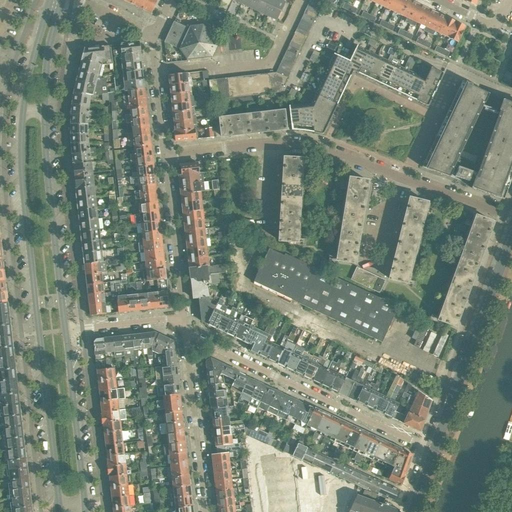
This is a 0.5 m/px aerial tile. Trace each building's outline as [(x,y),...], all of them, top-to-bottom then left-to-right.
[(138,0),(136,6),(151,13),(157,0),(138,0)] [(243,0),(242,4),(250,8),(254,0),(243,0)] [(254,0),(250,8),(259,12),(264,0),(254,0)] [(264,0),(259,12),(268,17),(275,0),(264,0)] [(279,0),(275,0),(268,17),(277,21),(285,3),(279,0)] [(317,0),(310,0),(309,3),(320,8),(323,2),(317,0)] [(388,0),(384,8),(393,12),(398,0),(388,0)] [(398,0),(393,12),(403,16),(410,1),(408,0),(398,0)] [(405,22),(410,24),(419,5),(410,1),(403,16),(407,18),(405,22)] [(309,3),(306,9),(317,14),(320,8),(309,3)] [(342,8),(348,11),(351,6),(345,3),(342,8)] [(417,23),(421,25),(429,10),(419,5),(410,24),(415,26),(417,23)] [(351,6),(348,11),(355,14),(357,9),(351,6)] [(306,9),(304,14),(315,19),(317,14),(306,9)] [(423,30),(428,33),(437,14),(429,10),(421,25),(425,27),(423,30)] [(361,17),(367,20),(369,15),(363,12),(361,17)] [(304,14),(301,19),(312,24),(315,19),(304,14)] [(435,31),(439,34),(447,18),(446,18),(437,14),(428,33),(433,35),(435,31)] [(369,15),(367,20),(373,23),(376,18),(369,15)] [(439,34),(448,38),(456,22),(447,18),(439,34)] [(301,19),(299,25),(310,30),(312,24),(301,19)] [(379,26),(385,29),(388,23),(381,20),(379,26)] [(165,42),(165,43),(165,42),(179,49),(179,50),(187,60),(212,58),(218,46),(203,25),(190,26),(189,29),(174,22),(165,42)] [(456,22),(448,38),(458,42),(465,27),(456,22)] [(388,23),(385,29),(392,32),(394,26),(388,23)] [(299,25),(296,30),(307,35),(310,30),(299,25)] [(397,34),(404,37),(406,32),(400,29),(397,34)] [(296,30),(294,35),(305,40),(307,35),(296,30)] [(406,32),(404,37),(410,40),(412,35),(406,32)] [(294,35),(291,41),(302,46),(305,40),(294,35)] [(416,43),(422,46),(425,41),(418,38),(416,43)] [(291,41),(289,46),(300,51),(302,46),(291,41)] [(425,41),(422,46),(429,49),(431,44),(425,41)] [(121,54),(140,53),(139,42),(120,45),(121,50),(113,51),(114,55),(121,54)] [(84,49),(81,60),(102,65),(104,65),(112,64),(110,46),(84,49)] [(289,46),(286,51),(297,56),(300,51),(289,46)] [(352,56),(348,54),(345,59),(350,61),(353,71),(358,73),(368,52),(357,47),(358,46),(357,46),(352,56)] [(434,52),(441,55),(443,49),(437,46),(434,52)] [(443,49),(441,55),(447,58),(450,52),(443,49)] [(334,55),(329,66),(351,76),(353,71),(350,61),(345,59),(348,54),(339,50),(336,55),(334,54),(334,55)] [(390,55),(387,61),(377,83),(387,87),(397,65),(399,61),(393,58),(396,51),(393,50),(390,55)] [(286,51),(284,57),(295,62),(297,56),(286,51)] [(378,56),(368,52),(358,73),(368,78),(378,56)] [(121,55),(123,64),(141,62),(140,59),(141,57),(141,55),(140,53),(121,54),(121,55)] [(387,61),(378,56),(368,78),(377,83),(387,61)] [(284,57),(281,62),(292,67),(295,62),(284,57)] [(80,65),(78,71),(101,77),(104,65),(102,65),(81,60),(81,61),(82,61),(81,64),(80,65)] [(123,64),(124,74),(143,71),(142,66),(141,65),(141,62),(123,64)] [(281,62),(279,67),(290,72),(292,67),(281,62)] [(404,68),(397,65),(387,87),(397,92),(407,70),(410,64),(407,63),(404,68)] [(329,66),(324,76),(346,86),(351,76),(329,66)] [(279,67),(276,73),(287,78),(290,72),(279,67)] [(431,68),(429,73),(426,79),(427,79),(416,101),(428,106),(443,73),(431,68)] [(417,75),(407,70),(397,92),(407,96),(417,75)] [(78,77),(77,82),(97,87),(107,86),(106,79),(100,80),(100,77),(101,77),(78,71),(77,77),(78,77)] [(124,74),(125,83),(143,81),(142,77),(143,76),(143,71),(124,74)] [(169,76),(167,76),(168,82),(170,82),(170,86),(191,83),(191,78),(187,79),(187,73),(169,75),(169,76)] [(276,73),(268,74),(270,94),(280,93),(287,78),(276,73)] [(268,74),(259,75),(261,95),(270,94),(268,74)] [(259,75),(251,76),(253,96),(257,95),(261,95),(259,75)] [(427,79),(426,79),(417,75),(407,96),(416,101),(427,79)] [(251,76),(242,77),(245,97),(253,96),(251,76)] [(324,76),(320,85),(342,95),(346,86),(324,76)] [(242,77),(234,78),(236,98),(245,97),(242,77)] [(234,78),(225,79),(228,99),(236,98),(234,78)] [(225,79),(217,80),(219,100),(228,99),(225,79)] [(219,100),(217,80),(209,81),(211,100),(219,100)] [(126,92),(128,91),(144,90),(144,88),(144,87),(144,84),(143,83),(143,81),(125,83),(126,92)] [(74,93),(90,96),(92,96),(102,94),(107,94),(107,93),(107,86),(97,87),(77,82),(75,82),(73,92),(74,92),(74,93)] [(450,177),(451,175),(469,182),(470,180),(474,182),(471,188),(504,200),(511,177),(511,103),(503,100),(503,101),(489,96),(489,94),(462,82),(422,167),(450,177)] [(170,88),(169,88),(170,95),(189,93),(188,87),(191,87),(191,83),(170,86),(170,88)] [(311,104),(314,133),(318,134),(323,135),(342,95),(320,85),(311,104)] [(123,97),(123,101),(145,99),(144,95),(145,94),(145,91),(144,90),(128,91),(128,96),(123,97)] [(90,96),(74,93),(73,93),(72,103),(73,103),(72,105),(89,107),(90,96)] [(189,93),(170,95),(170,101),(172,101),(172,104),(193,102),(193,97),(190,97),(189,93)] [(257,95),(253,96),(245,97),(236,98),(228,99),(219,100),(211,100),(210,100),(211,105),(258,100),(257,95)] [(129,104),(130,110),(146,108),(146,107),(147,106),(146,103),(145,102),(145,99),(123,101),(124,105),(129,104)] [(172,107),(171,107),(172,114),(194,111),(193,102),(172,104),(172,107)] [(307,132),(314,133),(311,104),(300,105),(303,131),(307,132)] [(71,114),(71,115),(94,117),(94,112),(88,111),(89,107),(72,105),(71,106),(71,109),(72,110),(71,114)] [(292,130),(303,131),(300,105),(290,107),(290,106),(289,106),(292,130)] [(125,115),(126,120),(147,117),(147,113),(147,109),(146,108),(130,110),(131,115),(125,115)] [(194,111),(172,114),(173,120),(174,120),(174,123),(195,120),(194,111)] [(220,119),(222,137),(286,129),(284,111),(220,119)] [(71,125),(87,126),(87,120),(94,121),(94,117),(71,115),(71,118),(70,119),(70,123),(71,123),(70,124),(71,125)] [(132,123),(132,128),(148,127),(148,126),(149,125),(148,121),(147,121),(147,117),(126,120),(126,123),(132,123)] [(175,126),(173,126),(174,132),(195,130),(196,130),(195,120),(174,123),(175,126)] [(71,130),(71,134),(94,134),(94,130),(87,130),(87,126),(71,125),(70,126),(70,129),(71,130)] [(127,134),(128,138),(149,136),(149,132),(150,131),(149,127),(148,127),(132,128),(133,133),(127,134)] [(201,135),(206,134),(206,138),(213,138),(212,128),(207,128),(202,129),(202,132),(200,132),(201,135)] [(196,139),(195,130),(174,132),(175,142),(196,139)] [(72,143),(71,144),(88,143),(88,138),(94,138),(94,134),(71,134),(71,138),(70,139),(71,143),(72,143)] [(134,142),(134,147),(150,145),(150,144),(151,143),(151,140),(150,139),(149,136),(128,138),(128,142),(134,142)] [(72,150),(73,154),(95,153),(95,148),(89,149),(88,143),(71,144),(72,145),(71,146),(71,149),(72,150)] [(151,148),(150,147),(150,145),(134,147),(135,149),(135,154),(130,155),(130,159),(152,157),(151,153),(152,152),(152,148),(151,148)] [(73,164),(73,165),(90,162),(89,157),(95,157),(95,153),(73,154),(73,158),(72,159),(73,163),(74,163),(74,164),(73,164)] [(136,163),(137,168),(153,166),(153,165),(153,164),(153,161),(152,160),(152,157),(130,159),(131,163),(136,163)] [(285,158),(281,214),(279,241),(297,242),(302,159),(285,158)] [(74,175),(74,177),(92,174),(92,173),(91,162),(90,162),(73,165),(74,175)] [(208,172),(213,172),(217,172),(217,171),(216,172),(215,162),(206,163),(208,172)] [(178,167),(179,176),(199,173),(198,163),(180,165),(180,166),(178,167)] [(132,173),(132,178),(154,175),(153,171),(154,170),(154,167),(153,166),(137,168),(137,173),(132,173)] [(181,182),(181,184),(203,182),(202,173),(199,173),(179,176),(180,182),(181,182)] [(74,177),(76,189),(94,187),(92,174),(74,177)] [(138,182),(139,186),(155,184),(156,183),(155,179),(154,179),(154,175),(132,178),(130,178),(131,184),(136,183),(136,182),(138,182)] [(350,178),(344,215),(337,261),(355,264),(368,181),(350,178)] [(181,194),(200,192),(204,191),(203,182),(181,184),(182,187),(180,188),(181,194)] [(134,192),(134,196),(156,194),(155,190),(156,189),(156,185),(155,185),(155,184),(139,186),(139,191),(134,192)] [(76,189),(77,200),(95,197),(94,187),(76,189)] [(183,201),(183,203),(201,201),(200,192),(181,194),(182,200),(183,201)] [(142,199),(142,204),(157,203),(157,202),(158,201),(157,198),(156,197),(156,194),(134,196),(135,200),(142,199)] [(77,200),(78,210),(96,208),(95,197),(77,200)] [(410,198),(406,217),(390,279),(407,284),(427,203),(410,198)] [(183,207),(183,213),(202,211),(202,205),(206,204),(205,201),(201,201),(183,203),(184,206),(183,207)] [(140,204),(141,214),(158,212),(157,210),(159,209),(158,204),(157,203),(142,204),(140,204)] [(78,210),(80,221),(98,219),(96,208),(78,210)] [(185,219),(186,222),(203,220),(202,211),(183,213),(184,219),(185,219)] [(158,215),(158,212),(141,214),(134,215),(136,225),(142,224),(160,222),(159,215),(158,215)] [(477,216),(455,277),(439,321),(455,327),(493,222),(477,216)] [(80,221),(81,232),(99,230),(98,219),(80,221)] [(185,225),(185,231),(204,229),(203,220),(186,222),(186,224),(185,225)] [(143,233),(143,234),(160,232),(160,229),(161,228),(160,222),(142,224),(143,233)] [(204,229),(185,231),(186,237),(187,238),(188,240),(206,238),(209,238),(208,229),(204,229)] [(81,232),(82,243),(100,241),(99,230),(81,232)] [(143,233),(138,234),(139,244),(144,243),(162,241),(162,234),(160,234),(160,233),(160,232),(143,234),(143,233)] [(187,244),(188,250),(207,248),(206,238),(188,240),(188,243),(187,244)] [(82,243),(83,254),(101,252),(100,241),(82,243)] [(139,253),(146,253),(162,251),(162,248),(163,247),(162,241),(144,243),(139,244),(138,244),(139,253)] [(190,256),(190,259),(208,257),(207,248),(188,250),(188,256),(190,256)] [(269,249),(262,265),(390,325),(398,307),(285,254),(284,256),(269,249)] [(146,253),(147,262),(164,260),(164,253),(162,253),(162,251),(146,253)] [(83,254),(85,264),(103,262),(101,252),(83,254)] [(189,262),(190,269),(209,266),(208,257),(190,259),(190,261),(189,262)] [(124,259),(120,260),(120,267),(115,268),(116,271),(125,270),(125,265),(124,259)] [(148,271),(164,270),(164,267),(165,266),(164,260),(147,262),(148,271)] [(85,264),(86,275),(102,273),(107,272),(105,262),(103,262),(85,264)] [(190,269),(191,279),(208,287),(219,286),(217,274),(225,273),(224,265),(209,266),(190,269)] [(390,325),(262,265),(253,282),(382,342),(390,325)] [(351,279),(357,282),(362,270),(357,267),(351,279)] [(148,271),(143,272),(144,281),(149,281),(156,280),(167,279),(166,272),(165,272),(164,270),(148,271)] [(357,282),(362,285),(368,273),(362,270),(357,282)] [(86,275),(87,285),(103,283),(102,273),(86,275)] [(362,285),(367,287),(373,275),(368,273),(362,285)] [(367,287),(373,290),(379,278),(373,275),(367,287)] [(379,278),(373,290),(379,293),(385,281),(379,278)] [(157,285),(157,292),(159,308),(170,307),(167,279),(156,280),(157,285)] [(193,299),(199,298),(202,297),(209,297),(207,287),(208,287),(191,279),(193,299)] [(137,290),(137,294),(139,310),(149,309),(147,293),(142,294),(140,282),(136,283),(136,287),(137,290)] [(87,285),(88,295),(104,293),(103,283),(87,285)] [(120,284),(115,285),(116,292),(116,297),(117,303),(118,312),(118,313),(129,312),(127,296),(121,296),(120,284)] [(157,292),(147,293),(149,309),(159,308),(157,292)] [(104,293),(88,295),(89,306),(105,303),(104,297),(107,297),(107,293),(104,293)] [(137,294),(127,296),(129,312),(139,310),(137,294)] [(202,322),(207,325),(215,306),(210,304),(209,297),(202,297),(199,298),(202,322)] [(215,306),(207,325),(217,329),(226,309),(227,307),(222,305),(223,301),(220,299),(217,304),(216,307),(215,306)] [(0,314),(8,314),(8,309),(9,308),(9,304),(7,304),(7,303),(0,303),(0,314)] [(105,303),(89,306),(90,316),(106,314),(105,303)] [(217,329),(225,333),(236,309),(233,308),(231,311),(231,310),(231,311),(226,309),(217,329)] [(241,322),(244,316),(238,313),(238,311),(237,308),(236,309),(225,333),(234,337),(241,322)] [(0,314),(0,325),(10,324),(11,323),(10,319),(9,318),(8,314),(0,314)] [(243,341),(251,345),(259,330),(254,328),(259,317),(255,315),(252,320),(243,341)] [(234,337),(243,341),(252,320),(244,316),(241,322),(234,337)] [(10,324),(0,325),(0,337),(11,336),(11,332),(10,331),(12,330),(11,326),(10,326),(10,324)] [(249,351),(258,355),(272,327),(268,325),(264,333),(259,330),(251,345),(249,351)] [(258,355),(268,360),(275,344),(269,342),(272,336),(275,328),(272,327),(258,355)] [(150,333),(141,334),(142,349),(147,349),(147,356),(148,356),(148,359),(153,359),(152,351),(150,333)] [(151,333),(150,333),(152,351),(157,354),(158,354),(164,354),(166,350),(175,349),(174,345),(173,342),(171,341),(171,340),(158,334),(157,335),(154,333),(151,334),(151,333)] [(141,334),(131,335),(134,360),(134,367),(139,367),(137,350),(142,349),(141,334)] [(131,335),(122,336),(124,356),(130,356),(130,357),(130,359),(131,359),(131,361),(134,360),(131,335)] [(0,337),(0,348),(12,347),(12,346),(13,345),(13,341),(12,340),(11,336),(0,337)] [(112,337),(115,357),(115,360),(119,359),(119,357),(124,356),(122,336),(112,337)] [(268,360),(276,364),(289,337),(285,336),(282,341),(279,347),(275,344),(268,360)] [(112,337),(103,339),(106,360),(106,364),(106,365),(106,369),(111,369),(110,358),(115,357),(112,337)] [(276,364),(285,368),(292,353),(295,347),(289,345),(292,339),(289,337),(276,364)] [(98,370),(98,371),(103,370),(101,361),(106,360),(103,339),(96,339),(94,342),(97,369),(98,370)] [(304,350),(294,372),(303,376),(313,355),(312,356),(307,354),(308,353),(311,346),(307,345),(304,350)] [(292,353),(285,368),(294,372),(304,350),(295,346),(292,353)] [(0,348),(0,359),(13,357),(13,353),(14,352),(14,348),(12,347),(0,348)] [(177,365),(175,349),(166,350),(164,354),(158,354),(157,354),(158,365),(166,364),(167,366),(177,365)] [(323,358),(312,381),(321,385),(331,362),(326,359),(328,356),(324,354),(323,358)] [(313,355),(303,376),(312,381),(323,358),(319,356),(318,358),(313,355)] [(363,364),(364,360),(355,356),(354,360),(363,364)] [(0,370),(15,368),(16,367),(15,363),(14,362),(13,357),(0,359),(0,370)] [(207,367),(209,385),(224,383),(224,381),(218,382),(218,380),(220,375),(224,366),(215,361),(215,362),(210,360),(207,362),(207,367)] [(321,385),(329,389),(342,362),(338,360),(336,364),(331,361),(331,362),(321,385)] [(364,360),(363,364),(372,368),(374,364),(364,360)] [(329,389),(338,393),(346,378),(348,372),(343,370),(346,364),(342,362),(329,389)] [(167,366),(155,367),(156,378),(178,375),(177,365),(167,366)] [(238,372),(224,366),(220,375),(223,375),(232,379),(231,382),(230,382),(228,385),(232,386),(238,372)] [(0,381),(16,380),(15,375),(17,374),(16,370),(15,369),(15,368),(0,370),(0,381)] [(98,381),(99,382),(114,380),(113,368),(111,369),(106,369),(103,370),(98,371),(98,374),(97,375),(98,379),(99,380),(98,381)] [(346,378),(338,393),(347,397),(359,372),(355,370),(350,380),(346,378)] [(347,397),(356,402),(363,386),(358,384),(363,372),(360,371),(359,372),(347,397)] [(232,386),(230,389),(241,395),(249,379),(245,377),(245,375),(238,372),(232,386)] [(178,375),(156,378),(158,387),(179,385),(178,375)] [(373,410),(383,414),(396,385),(399,378),(395,376),(385,397),(381,395),(373,410)] [(252,380),(249,379),(240,398),(249,402),(259,382),(253,379),(252,380)] [(0,395),(18,393),(17,392),(19,391),(18,388),(17,387),(16,380),(0,381),(0,395)] [(100,387),(100,392),(116,390),(116,389),(114,380),(99,382),(98,383),(99,386),(100,387)] [(365,406),(373,410),(381,395),(376,392),(381,382),(377,380),(375,385),(365,406)] [(249,402),(247,405),(257,409),(258,407),(267,388),(264,386),(263,384),(259,382),(249,402)] [(356,402),(365,406),(367,400),(375,385),(371,383),(370,384),(365,382),(363,386),(356,400),(356,402)] [(209,393),(210,400),(227,398),(226,390),(222,391),(221,384),(224,384),(224,383),(209,385),(210,392),(209,393)] [(180,394),(179,385),(158,387),(157,387),(158,397),(163,396),(179,394),(180,394)] [(392,418),(397,407),(399,403),(394,401),(396,395),(401,387),(396,385),(383,414),(392,418)] [(270,389),(267,388),(258,407),(262,409),(267,412),(267,411),(277,391),(272,388),(270,389)] [(101,395),(100,396),(100,400),(101,400),(101,401),(101,402),(117,400),(124,399),(123,389),(116,389),(116,390),(100,392),(101,395)] [(277,391),(267,411),(276,416),(277,416),(286,397),(282,395),(282,393),(277,391)] [(404,392),(402,397),(408,399),(413,401),(428,411),(432,401),(431,400),(418,391),(415,398),(410,395),(406,393),(404,392)] [(0,395),(0,397),(1,406),(19,404),(18,400),(19,399),(19,395),(18,394),(18,393),(0,395)] [(179,395),(179,394),(163,396),(164,400),(156,401),(157,406),(180,403),(180,399),(180,395),(179,395)] [(286,397),(277,416),(286,420),(296,400),(290,397),(289,398),(286,397)] [(211,405),(212,409),(228,407),(227,398),(210,400),(210,405),(211,405)] [(406,411),(406,412),(425,420),(428,411),(413,401),(408,399),(405,403),(411,406),(409,412),(406,411)] [(102,408),(103,413),(118,411),(118,410),(117,400),(101,402),(101,403),(101,407),(102,408)] [(301,402),(296,400),(286,420),(295,425),(304,405),(301,404),(301,402)] [(180,406),(180,403),(157,406),(157,410),(165,409),(165,413),(181,412),(181,411),(182,411),(181,407),(180,406)] [(0,411),(1,411),(2,417),(20,415),(20,414),(21,413),(21,409),(19,409),(19,404),(1,406),(0,405),(0,411)] [(308,407),(304,405),(295,425),(304,429),(306,425),(314,408),(309,406),(308,407)] [(213,419),(213,420),(229,418),(228,407),(212,409),(212,413),(211,414),(212,419),(213,419)] [(315,407),(314,408),(306,425),(316,430),(324,413),(318,410),(318,409),(315,407)] [(103,415),(102,415),(103,423),(104,423),(119,421),(126,420),(125,410),(118,410),(118,411),(103,413),(103,415)] [(404,416),(395,411),(392,418),(421,432),(425,420),(406,412),(404,416)] [(181,416),(181,412),(165,413),(164,413),(166,424),(182,422),(182,421),(183,420),(182,416),(181,416)] [(318,434),(324,437),(334,417),(324,413),(316,430),(315,432),(312,438),(315,440),(318,434)] [(3,423),(0,423),(0,428),(3,428),(21,426),(21,423),(21,421),(22,420),(22,417),(20,416),(20,415),(2,417),(3,423)] [(214,425),(214,428),(243,425),(242,417),(239,417),(240,420),(229,422),(229,418),(213,420),(213,424),(214,425)] [(242,417),(243,425),(243,428),(247,429),(251,422),(242,417)] [(343,422),(334,417),(324,437),(334,441),(335,439),(343,422)] [(104,433),(105,433),(120,432),(119,421),(104,423),(104,426),(103,427),(104,431),(105,432),(104,433)] [(166,424),(159,424),(161,435),(167,434),(183,432),(183,428),(184,427),(183,423),(182,423),(182,422),(166,424)] [(353,426),(343,422),(335,439),(344,443),(353,426)] [(214,431),(213,432),(214,437),(231,435),(238,434),(237,430),(244,429),(243,428),(243,425),(214,428),(214,431)] [(3,428),(5,439),(23,437),(23,436),(24,435),(23,431),(22,431),(21,426),(3,428)] [(362,431),(353,426),(344,443),(354,448),(362,431)] [(249,429),(246,435),(264,443),(267,437),(268,434),(259,430),(257,433),(249,429)] [(354,448),(353,451),(357,453),(354,460),(359,462),(363,452),(364,452),(372,436),(362,431),(354,448)] [(106,439),(106,445),(123,443),(123,441),(126,441),(126,436),(121,437),(120,432),(105,433),(105,434),(104,435),(105,438),(106,439)] [(184,436),(183,432),(167,434),(168,444),(184,442),(185,441),(185,437),(184,436)] [(216,446),(237,443),(237,439),(231,440),(231,435),(214,437),(215,442),(216,442),(216,446)] [(381,440),(372,436),(364,452),(372,457),(381,440)] [(0,441),(1,450),(6,450),(24,448),(23,443),(25,442),(24,438),(23,438),(23,437),(5,439),(0,439),(0,441)] [(264,443),(266,444),(273,447),(276,441),(267,437),(264,443)] [(391,445),(381,440),(372,457),(371,459),(382,464),(383,462),(391,445)] [(168,444),(163,445),(164,455),(169,455),(186,453),(185,449),(186,448),(186,444),(185,443),(184,442),(168,444)] [(107,456),(108,457),(124,455),(123,443),(106,445),(107,449),(106,451),(106,454),(108,455),(107,456)] [(237,443),(216,446),(217,454),(236,452),(240,452),(239,443),(237,443)] [(292,456),(312,465),(317,453),(298,444),(295,449),(294,452),(292,456)] [(286,445),(283,451),(292,456),(294,452),(295,449),(286,445)] [(391,445),(383,462),(392,466),(400,449),(391,445)] [(6,450),(7,461),(25,459),(25,458),(26,457),(26,453),(24,453),(24,448),(6,450)] [(412,455),(400,449),(392,466),(406,472),(412,455)] [(236,457),(236,452),(217,454),(213,455),(213,454),(212,454),(213,459),(212,459),(212,465),(229,462),(228,458),(236,457)] [(186,453),(169,455),(170,465),(187,463),(186,459),(187,458),(187,453),(186,453)] [(312,465),(321,469),(326,457),(317,453),(312,465)] [(108,457),(107,458),(107,461),(108,462),(109,466),(108,466),(108,467),(125,465),(130,464),(130,460),(129,454),(124,455),(108,457)] [(275,456),(262,457),(263,473),(292,470),(291,470),(289,470),(288,458),(276,460),(275,456)] [(321,469),(331,473),(336,461),(326,457),(321,469)] [(8,470),(27,468),(27,467),(27,463),(26,463),(25,459),(7,461),(8,465),(7,466),(8,469),(8,470)] [(331,473),(339,477),(345,465),(336,461),(331,473)] [(214,469),(214,473),(235,470),(235,466),(229,466),(229,462),(212,465),(213,469),(214,469)] [(171,467),(167,467),(168,478),(172,477),(188,475),(189,475),(189,469),(188,469),(187,463),(170,465),(171,467)] [(125,465),(108,467),(109,473),(110,473),(110,477),(126,475),(129,475),(131,474),(131,470),(126,471),(125,465)] [(339,477),(348,482),(354,469),(345,465),(339,477)] [(401,486),(406,472),(392,466),(386,478),(401,486)] [(9,476),(10,480),(28,477),(27,474),(28,473),(28,470),(27,469),(27,468),(8,470),(9,471),(8,472),(9,475),(9,476)] [(348,482),(358,486),(363,474),(354,469),(348,482)] [(214,477),(214,482),(231,480),(231,475),(236,474),(235,470),(214,473),(215,476),(214,477)] [(292,470),(263,473),(263,474),(270,473),(271,483),(293,480),(292,470)] [(358,486),(367,490),(372,478),(363,474),(358,486)] [(110,487),(111,487),(128,485),(126,475),(110,477),(111,481),(110,482),(110,485),(111,486),(110,487)] [(189,479),(188,475),(172,477),(173,488),(190,486),(189,485),(190,484),(190,480),(189,479)] [(11,489),(11,490),(29,487),(30,486),(29,482),(28,482),(28,477),(10,480),(10,484),(10,485),(10,488),(11,489)] [(367,490),(376,494),(382,482),(372,478),(367,490)] [(231,480),(214,482),(215,487),(216,487),(216,490),(238,488),(237,484),(232,485),(231,480)] [(293,480),(271,483),(272,493),(294,491),(293,480)] [(382,482),(376,494),(385,498),(394,502),(399,490),(391,487),(382,482)] [(112,493),(113,498),(129,496),(128,485),(111,487),(111,488),(110,489),(111,493),(112,493)] [(331,485),(328,492),(346,498),(348,490),(331,485)] [(190,486),(173,488),(174,498),(191,496),(190,492),(191,491),(191,487),(190,486)] [(29,488),(29,487),(11,490),(10,491),(11,494),(11,495),(7,496),(7,499),(12,499),(30,497),(30,493),(30,489),(29,488)] [(216,495),(216,500),(239,497),(238,488),(216,490),(217,494),(216,495)] [(294,491),(272,493),(273,503),(295,501),(294,491)] [(328,492),(326,500),(344,505),(346,498),(328,492)] [(113,508),(130,506),(129,496),(113,498),(113,501),(112,503),(112,506),(114,507),(113,508)] [(191,500),(191,496),(174,498),(175,508),(192,506),(192,505),(193,504),(192,501),(191,500)] [(399,511),(400,511),(383,504),(382,504),(357,496),(348,511),(399,511)] [(13,508),(31,506),(32,505),(31,501),(30,501),(30,497),(12,499),(12,503),(12,504),(12,507),(13,508)] [(239,497),(216,500),(217,504),(218,505),(218,508),(240,506),(244,505),(244,502),(239,503),(239,497)] [(326,500),(324,507),(341,511),(344,505),(326,500)] [(295,501),(273,503),(273,511),(290,511),(296,511),(295,501)]
